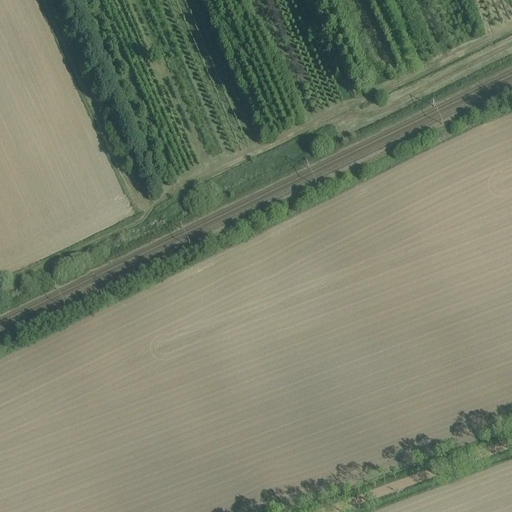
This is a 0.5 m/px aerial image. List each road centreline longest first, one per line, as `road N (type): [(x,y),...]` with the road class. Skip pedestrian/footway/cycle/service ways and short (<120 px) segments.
road 1 (track): [(0,279),(511,30)]
road 2 (residential): [(327,511),(511,443)]
